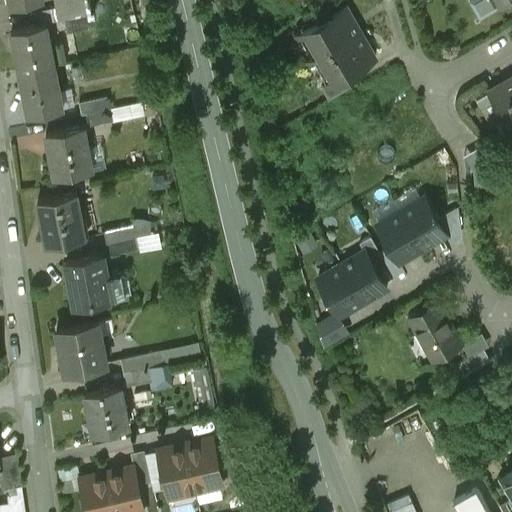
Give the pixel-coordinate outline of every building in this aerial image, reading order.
[(83,0),(82,0),(56,5),(58,18),(86,13),(83,0)] [(345,6),(305,30),(318,52),(358,28),(345,6)] [(46,21),(11,28),(20,69),(55,62),(51,43),(46,21)] [(358,28),(318,52),(333,78),(333,79),(350,70),(374,55),(358,28)] [(62,40),(51,43),(55,62),(66,59),(62,40)] [(55,62),(20,69),(28,112),(63,105),(55,62)] [(350,70),(333,79),(333,78),(321,85),(328,97),(356,81),(350,70)] [(511,76),(490,88),(511,126),(511,76)] [(107,95),(79,100),(82,112),(87,111),(110,107),(107,95)] [(110,107),(87,111),(90,123),(113,119),(110,107)] [(84,123),(46,130),(52,156),(51,156),(54,174),(92,167),(84,123)] [(485,166),(473,167),(475,190),(487,189),(485,166)] [(76,190),(38,197),(46,242),(85,235),(76,190)] [(426,196),(381,221),(402,259),(447,233),(438,218),(426,196)] [(458,206),(438,218),(447,233),(452,242),(462,236),(458,206)] [(134,224),(104,230),(106,241),(136,235),(134,224)] [(136,235),(106,241),(109,253),(138,247),(136,235)] [(365,252),(320,277),(338,309),(383,284),(365,252)] [(103,253),(66,260),(71,288),(72,288),(75,301),(74,301),(75,303),(112,295),(107,273),(103,253)] [(121,270),(107,273),(112,295),(125,293),(121,270)] [(462,341),(437,299),(409,315),(434,358),(462,341)] [(368,313),(363,305),(340,318),(336,312),(317,322),(323,347),(372,319),(368,313)] [(94,320),(56,327),(60,346),(61,345),(66,369),(107,361),(101,331),(96,332),(94,320)] [(484,347),(456,363),(462,373),(490,357),(484,347)] [(160,348),(145,352),(148,365),(163,362),(160,348)] [(145,352),(121,357),(124,370),(148,365),(145,352)] [(148,365),(124,370),(127,384),(150,379),(148,365)] [(121,384),(86,391),(94,431),(129,424),(121,384)] [(213,438),(186,444),(195,485),(222,479),(213,438)] [(186,444),(159,450),(169,491),(195,485),(186,444)] [(18,455),(0,459),(6,486),(22,483),(18,455)] [(134,466),(108,472),(116,511),(124,511),(144,508),(134,466)] [(511,469),(502,475),(511,493),(511,469)] [(116,511),(108,472),(81,478),(84,493),(81,497),(83,503),(87,505),(88,511),(116,511)] [(490,511),(476,486),(455,500),(461,511),(490,511)]
